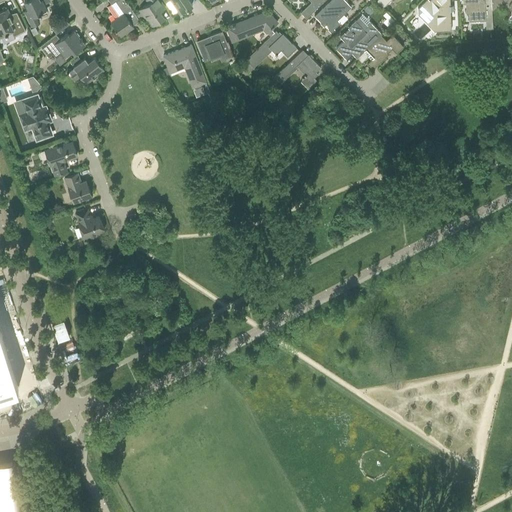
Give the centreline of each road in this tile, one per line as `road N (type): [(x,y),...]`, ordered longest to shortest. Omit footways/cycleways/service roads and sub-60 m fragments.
road 1 (residential): [(133,213),(111,216),(77,123),(105,100),(114,53)]
road 2 (unclassified): [(69,411),(0,220)]
road 3 (residential): [(254,0),(114,53)]
road 4 (residential): [(376,76),(358,91),(272,0)]
